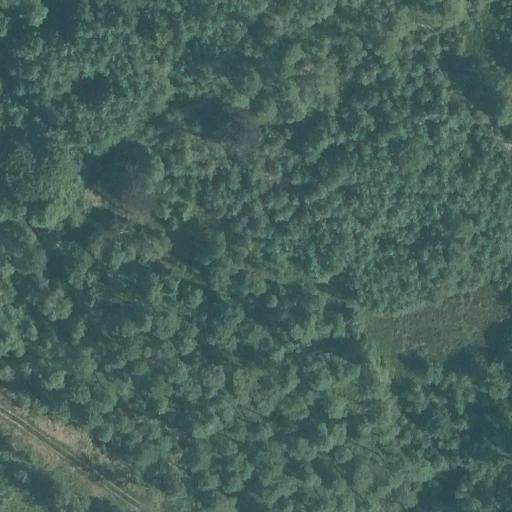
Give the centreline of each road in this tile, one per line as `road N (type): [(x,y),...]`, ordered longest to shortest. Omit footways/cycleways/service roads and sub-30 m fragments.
road 1 (track): [(0,292),(76,231),(93,194),(0,74)]
road 2 (track): [(0,411),(145,511)]
